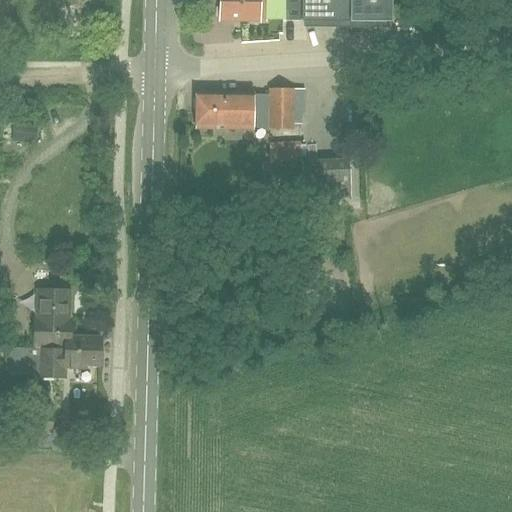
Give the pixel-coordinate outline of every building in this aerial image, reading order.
[(219,0),(219,21),(259,21),(262,21),(262,0),(282,0),(283,21),(390,22),(389,0),(219,0)] [(293,129),(293,89),(269,89),(269,95),(253,95),(253,94),(196,93),(196,128),(252,128),(252,129),(266,129),(266,130),(293,129)] [(11,121),(10,140),(40,140),(41,121),(11,121)] [(269,163),(299,161),(298,142),(268,144),(269,163)] [(301,162),(302,199),(350,198),(349,161),(301,162)] [(274,212),(288,210),(287,201),(273,202),(274,212)] [(270,270),(292,267),(289,234),(266,237),(270,270)] [(38,377),(56,377),(65,378),(65,368),(85,368),(85,365),(99,366),(100,338),(71,337),(71,319),(68,319),(69,290),(37,289),(36,318),(34,318),(33,349),(15,348),(14,372),(38,373),(38,377)] [(0,333),(8,334),(10,297),(0,296),(0,333)] [(53,411),(21,409),(19,433),(51,435),(53,411)]
